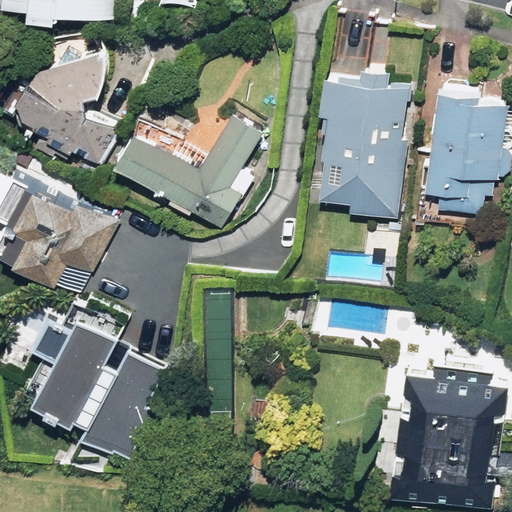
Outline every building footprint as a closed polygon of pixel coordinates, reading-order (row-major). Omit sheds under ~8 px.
[(0,0),(0,8),(124,11),(124,0),(0,0)] [(115,44),(48,55),(19,104),(107,156),(134,112),(107,95),(117,78),(115,44)] [(399,72),(399,66),(370,62),(369,68),(336,63),(329,109),(335,109),(324,194),(358,199),(357,207),(404,214),(423,75),(399,72)] [(490,206),(494,175),(494,169),(508,170),(511,133),(511,89),(483,87),(484,80),(448,76),(437,182),(447,183),(445,202),(490,206)] [(204,158),(143,121),(124,152),(232,219),(253,186),(237,176),(271,122),(239,102),(204,158)] [(93,277),(138,208),(94,179),(85,193),(73,186),(83,172),(61,158),(54,169),(29,153),(19,169),(10,163),(0,178),(0,215),(3,217),(0,222),(0,246),(45,276),(51,267),(63,275),(72,263),(93,277)] [(50,317),(41,333),(22,321),(3,355),(27,369),(18,384),(26,389),(21,397),(137,463),(182,384),(118,347),(131,326),(77,295),(61,323),(50,317)] [(502,466),(511,466),(511,441),(504,441),(506,419),(511,419),(511,374),(422,366),(418,409),(407,407),(404,444),(411,445),(407,486),(499,495),(502,466)]
